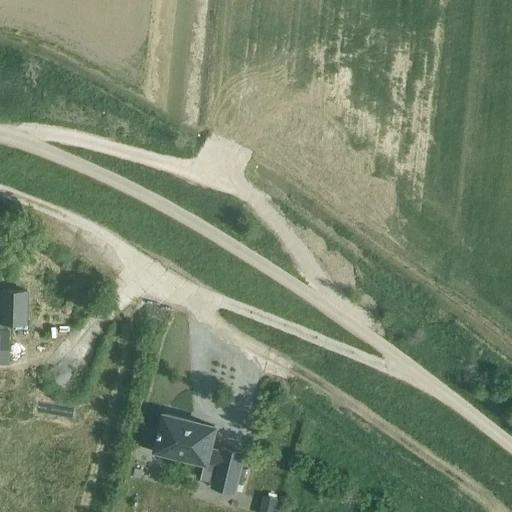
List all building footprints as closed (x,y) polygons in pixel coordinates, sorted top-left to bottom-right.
[(0,361),(8,362),(9,330),(9,322),(26,323),(27,291),(2,290),(1,321),(0,320),(0,361)] [(158,432),(159,432),(155,449),(205,461),(201,478),(214,481),(212,486),(234,491),(243,452),(222,447),(221,451),(209,448),(215,426),(212,425),(212,426),(194,422),(194,421),(164,413),(160,428),(159,428),(158,432)] [(134,468),(132,476),(140,479),(143,471),(134,468)] [(279,489),(279,504),(292,504),(292,489),(279,489)] [(275,511),(278,500),(263,496),(259,511),(275,511)]
